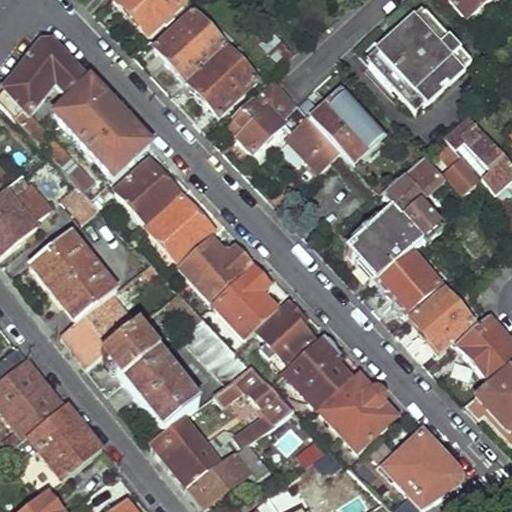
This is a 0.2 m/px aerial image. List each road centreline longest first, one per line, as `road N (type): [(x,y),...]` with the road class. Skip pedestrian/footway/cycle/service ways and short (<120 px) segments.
road 1 (residential): [(20,0),(52,15),(509,495)]
road 2 (residential): [(0,294),(175,511)]
road 3 (residential): [(387,0),(288,91)]
